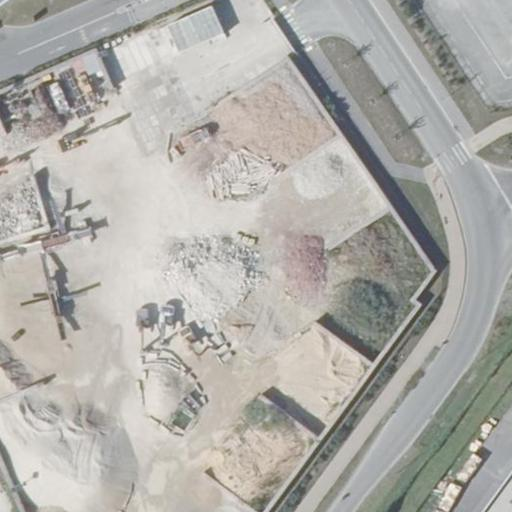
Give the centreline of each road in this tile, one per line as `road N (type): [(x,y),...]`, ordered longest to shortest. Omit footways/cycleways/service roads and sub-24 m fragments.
road 1 (unclassified): [(343,511),(464,344),(484,279),(482,227)]
road 2 (unclassified): [(482,227),(453,160),(348,0)]
